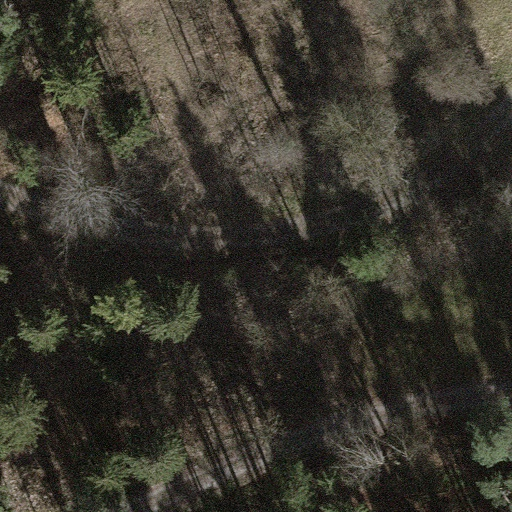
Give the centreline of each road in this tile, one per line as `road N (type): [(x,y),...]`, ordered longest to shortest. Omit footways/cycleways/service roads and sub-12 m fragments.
road 1 (track): [(511,111),(473,150),(404,197),(333,226),(177,247),(0,227)]
road 2 (track): [(511,406),(357,424),(112,511)]
